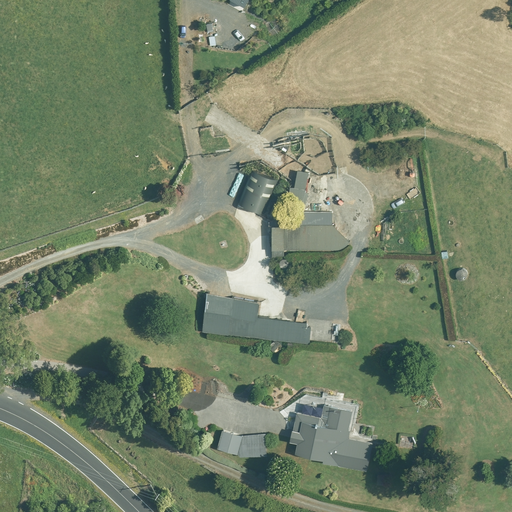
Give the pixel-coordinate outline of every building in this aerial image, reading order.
[(251,170),(239,203),(265,212),(277,179),(251,170)] [(284,254),(284,250),(339,248),(350,241),(333,224),(287,225),(287,213),(272,214),(273,254),(284,254)] [(310,324),(257,317),(259,300),(208,293),(203,329),(308,343),(310,324)] [(298,413),(292,440),(299,442),(296,452),(366,470),(373,442),(347,436),(353,411),(327,404),(325,404),(322,416),(299,411),(298,413)] [(236,433),(223,429),(218,447),(242,454),(265,455),(267,435),(236,433)]
